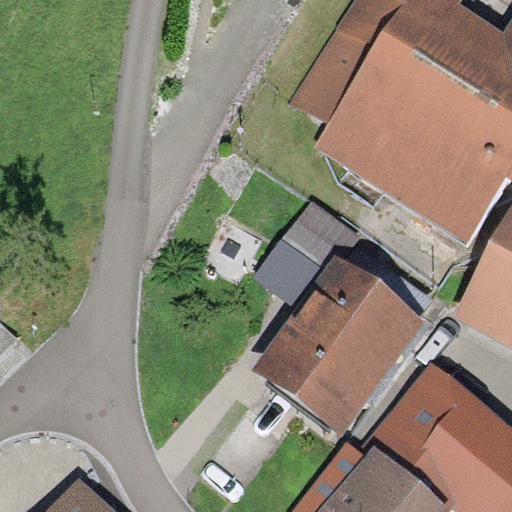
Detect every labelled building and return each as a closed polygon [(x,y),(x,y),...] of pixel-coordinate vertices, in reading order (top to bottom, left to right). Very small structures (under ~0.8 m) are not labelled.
[(331,122),(317,148),(470,244),(509,184),(511,186),(511,29),(507,38),(457,8),(462,0),(356,0),(297,102),(331,122)] [(336,264),(424,325),(436,309),(359,247),(364,241),(313,204),(276,249),(281,253),(273,266),(315,293),(336,264)] [(511,215),(458,319),(511,349),(511,215)] [(287,328),(255,374),(342,440),(427,327),(424,325),(336,264),(315,293),(319,296),(293,333),(287,328)] [(369,443),(378,450),(449,510),(451,511),(511,511),(511,436),(432,369),(369,443)] [(325,511),(446,511),(449,510),(378,450),(325,511)] [(112,511),(80,482),(50,511),(112,511)]
